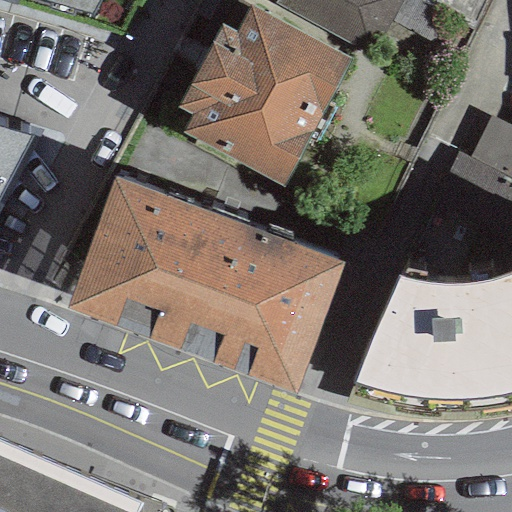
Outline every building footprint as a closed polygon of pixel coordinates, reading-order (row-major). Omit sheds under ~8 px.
[(38,0),(89,15),(97,0),(38,0)] [(404,0),(271,0),(273,1),(271,4),(371,59),(404,0)] [(349,58),(247,6),(234,31),(219,24),(176,108),(189,115),(179,134),(283,187),(291,171),(349,58)] [(0,193),(29,138),(0,129),(0,193)] [(344,262),(115,179),(66,310),(294,394),(344,262)] [(416,285),(398,281),(353,384),(365,390),(383,395),(396,397),(404,399),(421,401),(437,401),(451,401),(470,401),(490,400),(511,395),(511,394),(511,273),(502,277),(487,280),(475,285),(462,285),(444,286),(430,286),(416,285)] [(140,485),(0,425),(0,511),(136,511),(142,498),(137,497),(140,485)]
